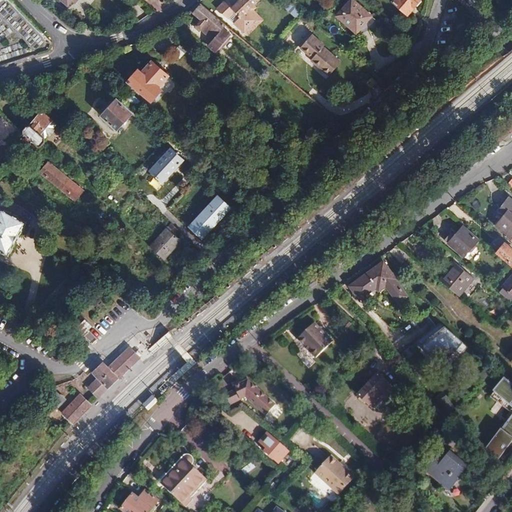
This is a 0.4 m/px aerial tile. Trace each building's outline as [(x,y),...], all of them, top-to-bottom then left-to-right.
[(254,5),(258,0),(240,0),(239,2),(233,7),(226,0),(217,9),(228,19),(228,18),(234,24),(244,33),(257,20),(254,15),(256,13),(254,10),(256,8),(254,5)] [(371,16),(353,0),(350,0),(336,16),(356,33),(363,25),(371,16)] [(393,0),(392,2),(407,15),(414,9),(421,0),(393,0)] [(226,25),(199,2),(195,6),(191,11),(201,20),(197,25),(213,40),(208,45),(216,52),(231,35),(223,28),(226,25)] [(286,8),(295,17),(301,11),(291,2),(286,8)] [(263,20),(256,13),(254,15),(257,20),(244,33),(247,35),(255,28),(263,20)] [(343,63),(312,36),(300,49),(331,76),(343,63)] [(128,81),(152,102),(162,90),(158,87),(168,75),(152,61),(147,67),(142,73),(138,69),(128,81)] [(139,102),(129,93),(124,98),(134,107),(139,102)] [(116,130),(132,113),(117,99),(109,108),(101,116),(116,130)] [(146,108),(139,102),(134,107),(134,108),(141,114),(144,111),(146,108)] [(35,120),(30,126),(27,126),(23,130),(24,134),(26,136),(34,143),(31,146),(35,150),(38,147),(41,147),(45,142),(45,138),(40,134),(52,120),(42,111),(35,120)] [(57,124),(52,120),(40,134),(45,138),(47,136),(50,136),(55,129),(55,127),(57,124)] [(0,122),(0,139),(10,138),(7,122),(0,122)] [(23,139),(31,146),(34,143),(26,136),(23,139)] [(186,160),(172,148),(150,173),(164,185),(186,160)] [(83,191),(49,163),(41,173),(75,200),(79,195),(83,191)] [(234,207),(218,193),(189,227),(204,240),(234,207)] [(505,235),(511,240),(511,204),(496,226),(506,234),(505,235)] [(0,250),(8,255),(26,224),(3,210),(0,215),(0,250)] [(298,223),(288,232),(290,234),(291,235),(301,227),(300,226),(298,223)] [(464,257),(479,240),(463,226),(457,233),(454,236),(452,234),(451,233),(449,235),(446,239),(449,242),(448,243),(464,257)] [(172,251),(181,242),(167,228),(149,246),(164,260),(172,251)] [(511,295),(511,249),(505,243),(501,247),(497,252),(511,265),(511,275),(502,287),(511,295)] [(90,261),(101,251),(93,244),(83,253),(90,261)] [(364,276),(350,286),(359,299),(375,288),(383,283),(387,287),(398,302),(407,296),(395,279),(396,278),(384,261),(364,276)] [(440,280),(459,296),(474,278),(455,262),(449,270),(440,280)] [(387,287),(383,283),(375,288),(378,293),(387,287)] [(217,294),(206,303),(208,305),(209,306),(220,297),(219,296),(217,294)] [(313,312),(311,315),(317,321),(319,318),(313,312)] [(333,342),(314,323),(317,321),(311,315),(301,324),(292,333),(305,346),(307,345),(311,349),(309,351),(316,358),(333,342)] [(87,334),(93,325),(86,320),(80,329),(87,334)] [(444,368),(465,345),(440,322),(419,345),(444,368)] [(136,362),(142,356),(136,350),(130,344),(122,353),(109,365),(104,359),(92,370),(98,376),(88,386),(98,397),(126,371),(130,367),(136,362)] [(264,368),(255,359),(250,365),(259,374),(264,368)] [(370,383),(359,396),(372,408),(374,406),(380,401),(381,402),(384,400),(391,407),(401,396),(392,389),(393,388),(379,375),(370,383)] [(236,390),(240,400),(245,397),(266,416),(275,405),(248,380),(241,384),(234,387),(236,390)] [(230,405),(240,400),(236,390),(225,395),(230,405)] [(58,408),(66,400),(57,391),(49,399),(58,408)] [(81,392),(62,412),(74,424),(93,404),(81,392)] [(145,404),(149,408),(158,399),(157,398),(153,393),(144,403),(145,404)] [(419,413),(429,401),(419,393),(409,405),(419,413)] [(186,426),(180,434),(201,446),(206,438),(186,426)] [(511,440),(498,428),(480,448),(494,461),(511,441),(511,440)] [(289,451),(267,433),(263,438),(259,443),(266,449),(264,451),(278,464),(289,451)] [(322,461),(326,453),(312,445),(307,452),(322,461)] [(458,479),(468,466),(450,451),(446,456),(441,452),(432,462),(434,464),(427,472),(442,485),(445,482),(452,487),(456,482),(459,479),(458,479)] [(164,487),(183,505),(207,480),(191,465),(192,464),(193,461),(193,458),(191,456),(189,455),(187,455),(185,455),(183,456),(173,468),(166,475),(171,480),(164,487)] [(315,473),(339,494),(355,478),(331,456),(315,473)] [(159,482),(164,487),(171,480),(166,475),(159,482)] [(450,490),(452,487),(445,482),(442,485),(450,490)] [(124,511),(149,511),(159,500),(145,490),(139,498),(132,493),(126,502),(120,509),(124,511)] [(312,492),(307,498),(318,509),(324,503),(312,492)]
